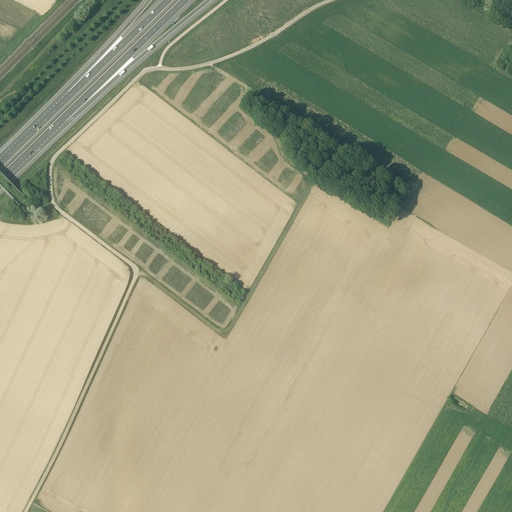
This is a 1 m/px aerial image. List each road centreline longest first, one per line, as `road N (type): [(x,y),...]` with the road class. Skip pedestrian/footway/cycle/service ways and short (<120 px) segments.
road 1 (unclassified): [(26,511),(135,279),(135,269),(52,203),(51,157),(145,70),(158,68)]
road 2 (track): [(314,183),(227,332),(135,275)]
road 3 (motorway): [(63,118),(208,0)]
road 4 (unclassified): [(329,0),(231,55),(158,68)]
road 5 (motorway): [(63,118),(185,0)]
road 6 (motorway): [(166,0),(70,94)]
road 7 (motorway): [(148,0),(70,94)]
